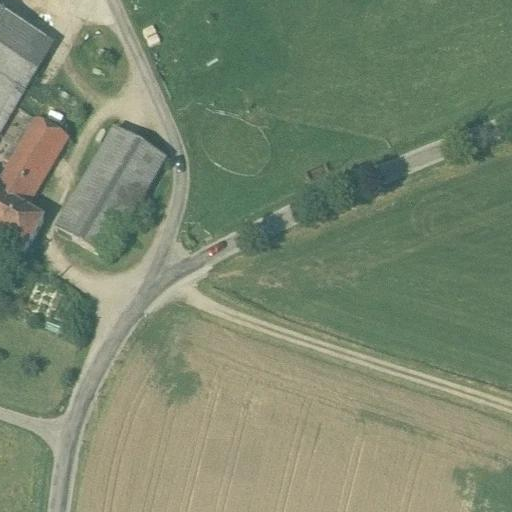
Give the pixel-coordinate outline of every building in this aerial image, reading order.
[(0,15),(0,51),(31,69),(47,42),(0,15)] [(0,142),(22,104),(14,100),(31,69),(0,51),(0,142)] [(3,181),(0,187),(0,196),(29,212),(30,213),(69,141),(36,122),(3,181)] [(166,166),(111,134),(53,233),(107,265),(166,166)] [(30,213),(29,212),(0,196),(0,242),(26,257),(46,222),(30,213)]
